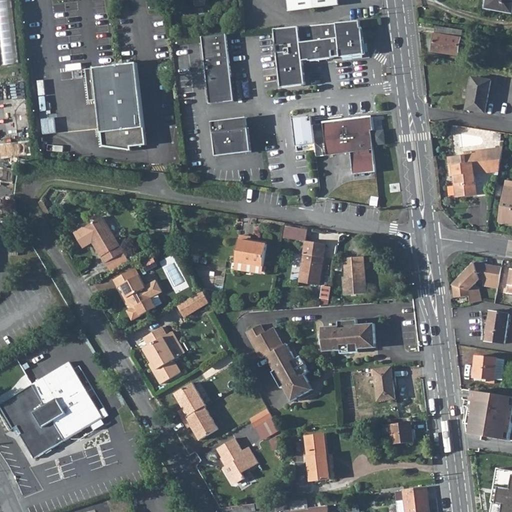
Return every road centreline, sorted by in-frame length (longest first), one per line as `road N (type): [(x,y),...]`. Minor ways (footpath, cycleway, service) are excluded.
road 1 (residential): [(208,511),(27,197)]
road 2 (secondary): [(458,511),(424,235)]
road 3 (residential): [(189,199),(424,235)]
road 4 (secondary): [(424,235),(395,0)]
road 5 (track): [(27,197),(30,181),(44,176),(189,199)]
